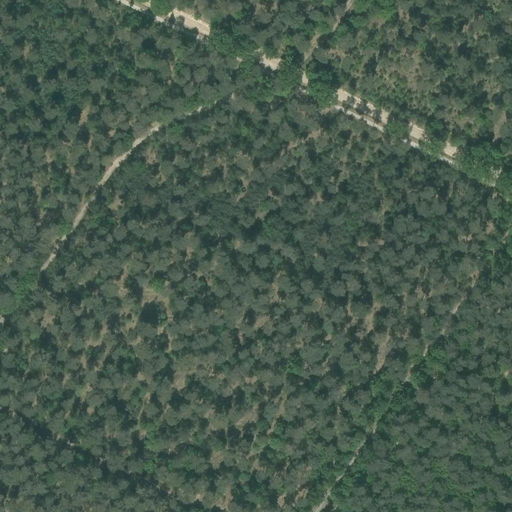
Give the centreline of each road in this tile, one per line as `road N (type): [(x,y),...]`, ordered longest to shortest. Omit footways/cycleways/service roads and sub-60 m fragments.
road 1 (track): [(0,325),(130,149),(277,78),(351,0)]
road 2 (track): [(511,182),(140,0)]
road 3 (track): [(0,417),(175,498),(229,511)]
